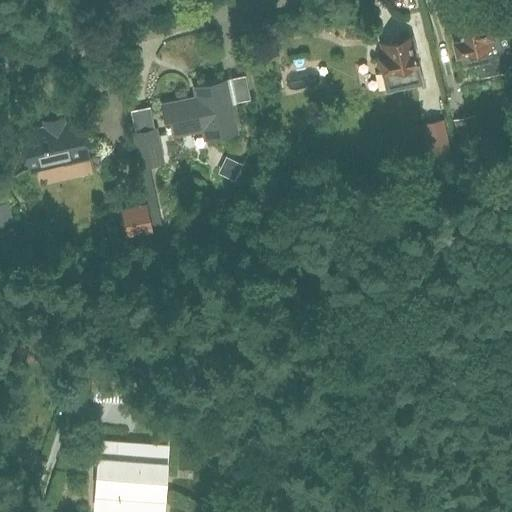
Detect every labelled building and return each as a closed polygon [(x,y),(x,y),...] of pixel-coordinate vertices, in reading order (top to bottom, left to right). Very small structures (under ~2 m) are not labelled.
[(483,77),(508,73),(504,52),(489,55),(488,50),(491,50),(486,23),(458,28),(464,56),(465,56),(467,68),(481,65),(483,77)] [(381,60),(384,70),(382,71),(386,90),(424,82),(419,63),(417,63),(412,38),(384,44),(387,59),(381,60)] [(209,137),(236,131),(226,84),(199,90),(201,99),(167,106),(171,126),(169,126),(169,130),(172,129),(173,135),(207,128),(209,137)] [(453,117),(461,149),(482,144),(475,112),(453,117)] [(421,122),(429,162),(452,158),(444,118),(421,122)] [(34,171),(87,158),(79,122),(65,126),(64,121),(47,125),(48,130),(25,135),(34,171)] [(157,126),(133,131),(140,166),(150,164),(165,162),(157,126)] [(0,227),(14,223),(5,189),(0,190),(0,227)] [(167,196),(139,198),(140,222),(169,221),(167,196)] [(111,237),(121,235),(118,225),(109,227),(111,237)] [(101,442),(96,507),(161,511),(165,446),(101,442)]
